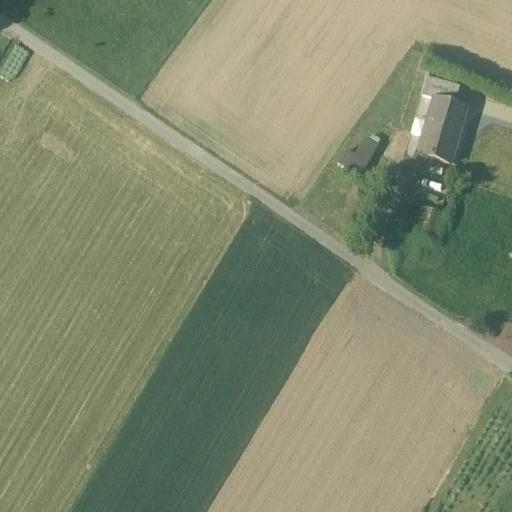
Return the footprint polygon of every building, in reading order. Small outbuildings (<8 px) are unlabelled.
[(459,90),(427,80),(421,99),(433,103),(454,109),(459,90)] [(454,109),(433,103),(425,130),(456,140),(465,112),(454,109)] [(456,140),(425,130),(417,157),(448,167),(456,140)] [(334,168),(359,182),(377,151),(362,143),(353,159),(342,153),(334,168)] [(450,220),(415,209),(404,243),(440,254),(450,220)]
